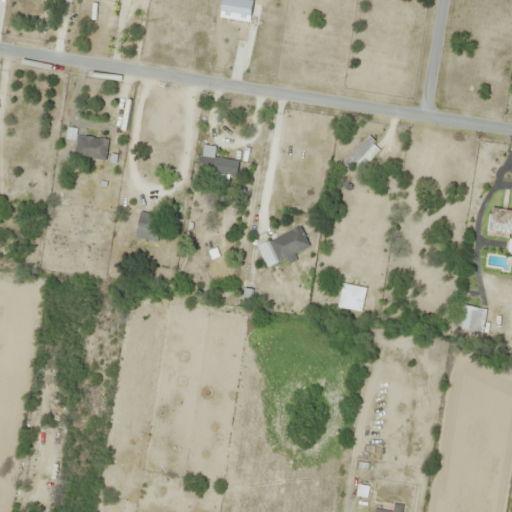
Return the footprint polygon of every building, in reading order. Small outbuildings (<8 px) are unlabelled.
[(74,156),(105,161),(108,140),(77,135),(74,156)] [(348,170),(355,163),(361,169),(380,149),(368,137),(341,163),(348,170)] [(237,159),(198,159),(198,175),(237,175),(237,159)] [(510,207),(491,204),(489,216),(484,216),(482,227),(511,231),(511,220),(508,220),(510,207)] [(156,243),(162,218),(140,212),(134,237),(156,243)] [(269,242),(279,262),(309,247),(299,227),(269,242)] [(487,310),(463,306),(459,330),(482,334),(487,310)]
